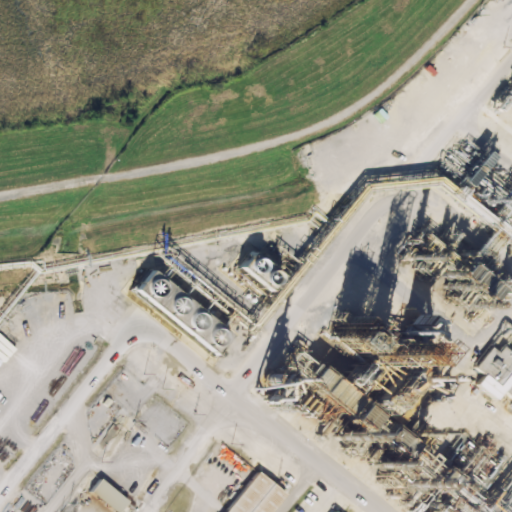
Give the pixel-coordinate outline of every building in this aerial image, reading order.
[(236,265),(263,289),(276,276),(248,251),(236,265)] [(130,289),(212,355),(227,336),(166,287),(166,286),(146,270),(130,289)] [(472,367),(481,374),(474,384),(494,399),(500,391),(511,399),(511,354),(500,345),(496,351),(489,346),(472,367)] [(446,382),(422,357),(419,360),(415,357),(404,368),(402,366),(372,396),(388,412),(393,407),(396,410),(410,396),(404,391),(408,387),(415,394),(419,390),(429,400),(446,382)] [(406,443),(382,428),(374,442),(398,457),(406,443)] [(215,511),(254,464),(281,486),(260,511),(215,511)] [(94,476),(122,496),(112,509),(84,489),(94,476)]
